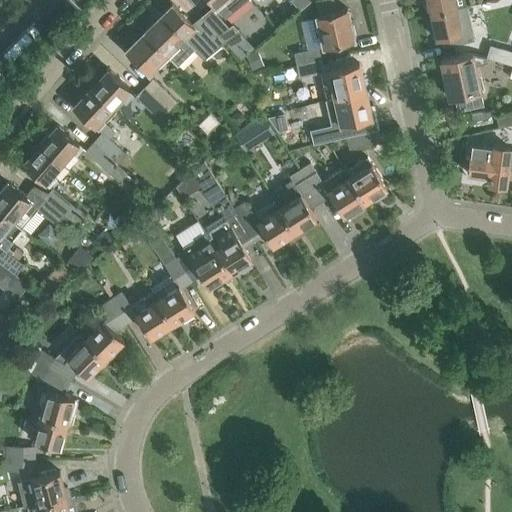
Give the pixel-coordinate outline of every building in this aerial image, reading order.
[(316,0),(320,14),(316,15),(324,47),(355,40),(348,9),(335,12),(332,0),(316,0)] [(428,0),(432,14),(467,6),(465,0),(428,0)] [(172,3),(144,32),(166,54),(178,42),(182,45),(186,40),(204,58),(225,41),(202,16),(193,23),(172,3)] [(446,47),(454,45),(457,56),(469,53),(479,55),(487,57),(511,64),(511,50),(490,44),(474,39),(467,6),(432,14),(437,40),(444,38),(446,47)] [(202,16),(225,41),(239,30),(233,24),(229,27),(211,8),(202,16)] [(156,64),(166,54),(144,32),(125,50),(150,74),(158,66),(156,64)] [(294,53),(297,65),(322,59),(320,47),(294,53)] [(444,71),(453,112),(484,105),(481,90),(476,65),(488,62),(487,57),(479,55),(469,53),(457,56),(445,59),(447,71),(444,71)] [(325,71),(322,59),(297,65),(300,77),(325,71)] [(321,73),(327,100),(366,91),(360,64),(321,73)] [(108,68),(91,87),(112,107),(123,96),(127,99),(134,91),(108,68)] [(153,77),(145,86),(169,109),(177,101),(153,77)] [(169,109),(145,86),(144,86),(136,95),(160,118),(169,109)] [(116,111),(112,107),(91,87),(73,106),(99,130),(116,111)] [(370,106),(366,91),(327,100),(333,126),(312,131),(315,143),(379,129),(378,128),(375,129),(372,116),(375,115),(373,106),(370,106)] [(511,111),(496,115),(499,128),(511,125),(511,111)] [(246,148),(277,132),(268,115),(237,131),(246,148)] [(57,125),(40,144),(63,164),(73,152),(77,155),(84,147),(57,125)] [(103,131),(94,141),(118,162),(119,163),(127,154),(120,149),(121,148),(103,131)] [(376,131),(347,137),(350,149),(378,143),(376,131)] [(119,163),(118,162),(94,141),(86,150),(119,180),(127,171),(119,163)] [(53,174),(63,164),(40,144),(22,163),(49,186),(57,178),(53,174)] [(468,174),(490,177),(489,185),(506,188),(507,179),(511,179),(511,151),(507,151),(506,159),(493,157),(492,158),(470,155),(468,174)] [(350,177),(365,201),(367,204),(374,200),(372,197),(387,187),(371,163),(369,164),(366,158),(355,165),(359,171),(350,177)] [(299,167),(304,176),(320,200),(330,194),(343,215),(358,205),(360,209),(367,204),(365,201),(350,177),(343,167),(321,181),(309,161),(299,167)] [(275,201),(295,231),(297,235),(304,230),(302,227),(316,218),(309,207),(320,200),(304,176),(299,167),(288,174),(296,188),(275,201)] [(232,227),(210,241),(232,275),(240,271),(238,267),(252,258),(239,238),(249,231),(233,206),(209,169),(197,180),(218,213),(221,211),(232,227)] [(7,182),(0,189),(0,209),(14,220),(22,227),(38,209),(33,205),(34,204),(25,196),(7,182)] [(64,214),(44,198),(32,187),(25,196),(34,204),(33,205),(38,209),(56,224),(64,214)] [(53,187),(44,198),(64,214),(78,226),(88,215),(79,207),(78,208),(53,187)] [(297,235),(295,231),(275,201),(253,215),(243,200),(233,206),(249,231),(259,225),(272,246),(288,236),(290,239),(297,235)] [(22,227),(14,220),(0,209),(0,243),(6,248),(22,227)] [(200,219),(178,232),(185,243),(207,231),(200,219)] [(224,281),(232,275),(210,241),(189,254),(187,252),(177,258),(191,281),(201,275),(208,286),(222,277),(224,281)] [(3,248),(0,251),(0,262),(15,274),(23,264),(3,248)] [(151,288),(157,299),(173,323),(194,309),(181,288),(191,281),(177,258),(166,265),(172,275),(151,288)] [(15,274),(0,262),(0,277),(8,283),(15,274)] [(150,337),(173,323),(157,299),(135,313),(121,291),(111,298),(127,322),(137,316),(150,337)] [(86,327),(80,333),(105,358),(124,339),(115,330),(127,322),(111,298),(99,305),(106,317),(90,332),(86,327)] [(87,376),(105,358),(80,333),(63,349),(70,356),(65,362),(42,348),(35,360),(70,381),(78,367),(87,376)] [(40,414),(68,422),(72,424),(75,414),(70,413),(75,397),(63,393),(70,381),(35,360),(29,370),(42,377),(30,411),(40,414)] [(61,447),(68,422),(40,414),(32,439),(61,447)] [(6,446),(5,458),(34,459),(34,446),(6,446)] [(34,471),(34,459),(5,458),(5,471),(34,471)] [(24,507),(28,506),(38,504),(71,496),(69,486),(64,487),(61,472),(32,479),(35,492),(21,496),(24,507)] [(71,496),(38,504),(28,506),(29,511),(70,511),(69,506),(73,505),(71,496)]
